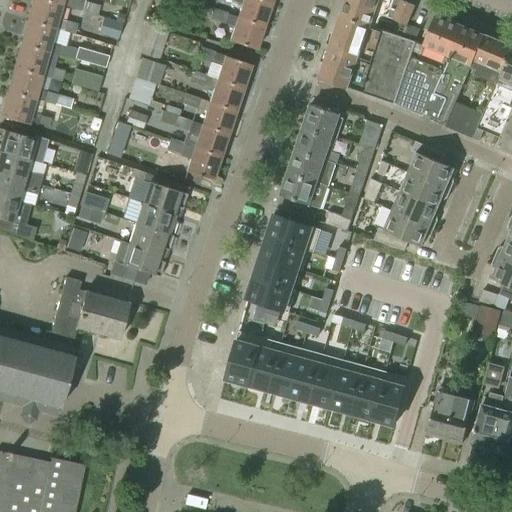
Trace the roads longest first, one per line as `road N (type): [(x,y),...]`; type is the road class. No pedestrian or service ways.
road 1 (residential): [(167,416),(219,223),(239,199),(277,73)]
road 2 (residential): [(479,155),(277,73)]
road 3 (residential): [(479,155),(446,252),(482,258),(511,187)]
road 4 (residential): [(375,468),(167,416)]
road 5 (residential): [(511,504),(375,468)]
